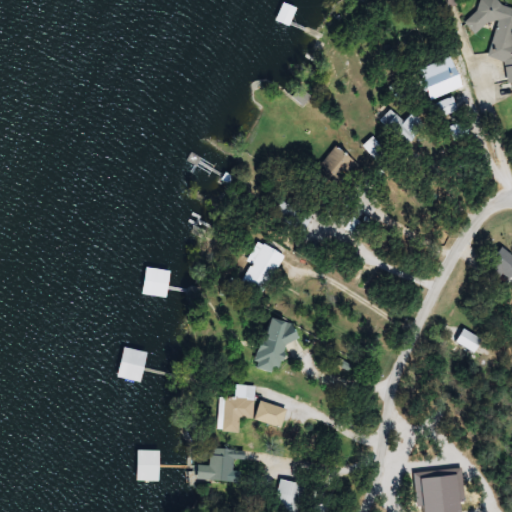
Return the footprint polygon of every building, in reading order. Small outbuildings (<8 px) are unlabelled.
[(511,102),(511,8),(480,0),(477,0),(471,29),(497,22),(489,58),(507,63),(511,102)] [(278,22),(291,27),(299,8),(286,3),(278,22)] [(414,19),(393,32),(403,49),(424,36),(414,19)] [(310,98),(298,87),(290,95),(302,106),(310,98)] [(459,110),(452,97),(435,104),(442,118),(459,110)] [(362,147),(375,162),(386,153),(372,138),(362,147)] [(247,262),(252,265),(242,282),(262,294),(284,256),(259,242),(247,262)] [(511,281),(511,258),(501,250),(490,266),(511,281)] [(148,297),(170,299),(172,271),(150,269),(148,297)] [(260,369),(284,373),(291,326),(278,324),(277,330),(266,329),(260,369)] [(455,343),(474,354),(482,340),(463,329),(455,343)] [(255,386),(235,386),(235,398),(219,398),(219,422),(255,422),(255,386)] [(199,481),(233,483),(235,451),(212,449),(211,466),(200,465),(199,481)] [(296,511),(304,486),(280,479),(270,511),(296,511)]
